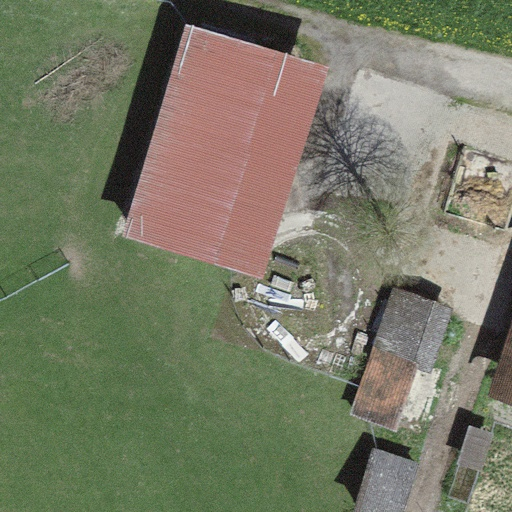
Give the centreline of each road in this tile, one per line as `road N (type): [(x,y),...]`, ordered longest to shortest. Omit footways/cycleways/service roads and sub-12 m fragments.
road 1 (track): [(13,133),(124,48),(196,5),(249,7)]
road 2 (track): [(511,77),(249,7)]
